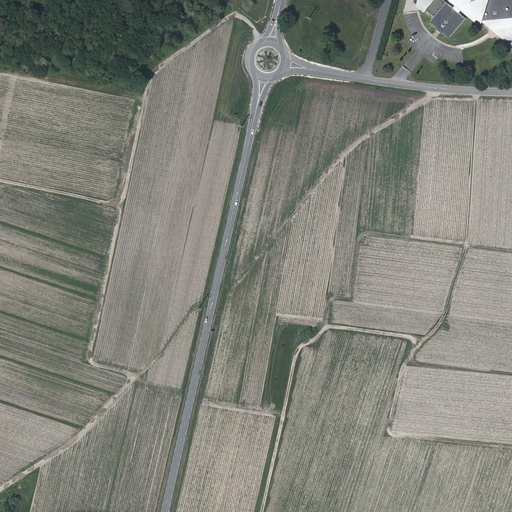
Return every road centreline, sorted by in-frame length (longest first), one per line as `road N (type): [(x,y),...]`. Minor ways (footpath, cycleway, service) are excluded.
road 1 (secondary): [(165,511),(266,75)]
road 2 (residential): [(511,92),(284,64)]
